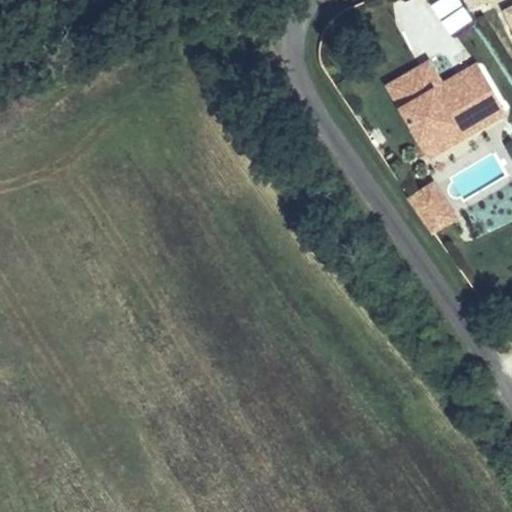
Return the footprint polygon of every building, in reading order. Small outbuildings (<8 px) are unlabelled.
[(452,6),(447,0),(439,0),(445,10),(452,6)] [(511,54),(511,0),(507,0),(496,6),(502,17),(487,24),(503,59),(511,54)] [(502,17),(496,6),(481,12),(487,24),(502,17)] [(509,70),(511,68),(511,54),(503,59),(509,70)] [(403,103),(445,76),(440,67),(407,88),(392,66),(383,72),(403,103)] [(427,142),(470,114),(445,76),(403,103),(383,72),(351,92),(385,145),(416,125),(427,142)] [(427,142),(416,125),(385,145),(395,162),(427,142)] [(454,217),(431,183),(426,186),(450,220),(454,217)] [(450,220),(426,186),(408,198),(431,232),(450,220)]
